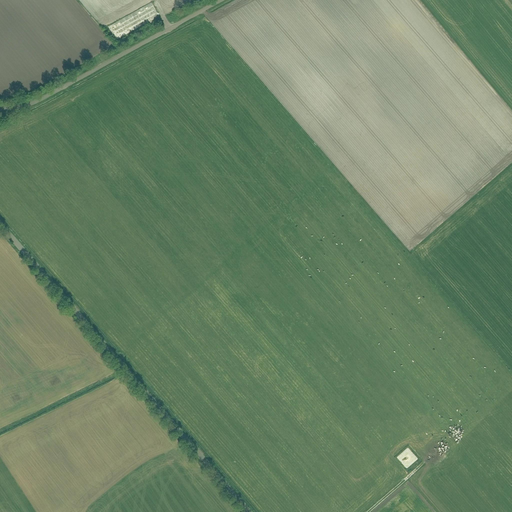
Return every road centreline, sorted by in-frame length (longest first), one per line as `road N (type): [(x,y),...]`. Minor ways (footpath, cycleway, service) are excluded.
road 1 (unclassified): [(246,511),(0,225)]
road 2 (unclassified): [(0,109),(42,98),(220,0)]
